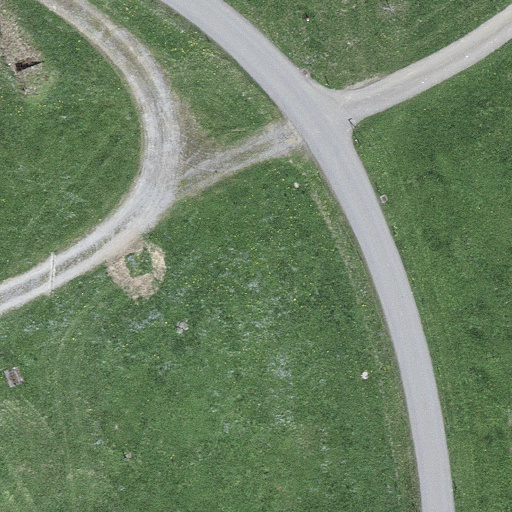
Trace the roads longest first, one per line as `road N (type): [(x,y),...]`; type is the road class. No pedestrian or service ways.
road 1 (unclassified): [(444,511),(411,332),(311,130),(208,23),(169,0)]
road 2 (track): [(311,130),(511,23)]
road 3 (unknown): [(311,130),(226,150),(192,167)]
